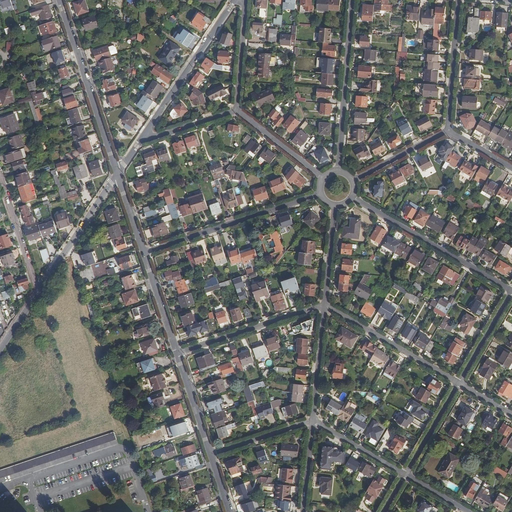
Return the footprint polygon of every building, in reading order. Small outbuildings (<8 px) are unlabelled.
[(10,0),(0,0),(3,8),(13,5),(10,0)] [(85,0),(84,0),(75,3),(76,7),(78,15),(90,11),(85,0)] [(267,17),(268,0),(258,0),(258,8),(262,8),(261,15),(262,17),(267,17)] [(286,0),(286,3),(286,8),(287,9),(296,9),(296,0),(286,0)] [(330,0),(318,0),(318,10),(329,11),(330,9),(330,0)] [(341,0),(340,0),(330,0),(330,9),(340,10),(341,0)] [(377,0),(377,4),(375,4),(375,5),(374,12),(380,13),(380,14),(387,15),(387,11),(390,11),(390,5),(388,5),(389,0),(384,0),(380,0),(381,0),(380,0),(377,0)] [(52,17),(48,5),(38,8),(42,20),(52,17)] [(374,18),(374,12),(375,5),(365,5),(364,18),(363,20),(370,21),(371,18),(374,18)] [(419,20),(420,6),(415,6),(415,7),(408,7),(407,18),(414,18),(414,19),(419,20)] [(445,8),(436,8),(435,11),(435,17),(444,18),(445,8)] [(481,11),(481,8),(475,8),(474,18),(469,17),(468,31),(479,31),(480,19),(481,11)] [(435,17),(435,11),(429,11),(429,13),(423,13),(422,23),(423,24),(434,24),(434,22),(435,17)] [(492,12),(481,11),(480,19),(492,20),(492,12)] [(210,19),(200,12),(196,18),(192,24),(202,31),(210,19)] [(497,27),(507,28),(508,13),(498,13),(497,27)] [(95,16),(83,20),(87,31),(99,27),(95,16)] [(54,21),(40,26),(43,35),(51,33),(51,34),(57,32),(54,21)] [(264,24),(255,23),(254,30),(259,30),(259,33),(264,33),(264,24)] [(296,41),(298,26),(293,25),(292,37),(281,37),(280,47),(291,48),(292,46),(296,46),(296,43),(296,41)] [(331,36),(332,28),(328,28),(321,28),(320,37),(320,43),(325,43),(329,44),(331,44),(331,36)] [(270,41),(277,42),(278,29),(271,29),(270,41)] [(197,37),(187,30),(181,39),(191,46),(197,37)] [(229,35),(225,34),(222,43),(224,44),(227,45),(229,46),(234,34),(230,33),(229,35)] [(61,47),(57,36),(43,41),(43,43),(44,44),(45,44),(46,48),(45,49),(46,52),(61,47)] [(365,37),(362,37),(361,46),(370,46),(371,37),(370,37),(365,37)] [(168,39),(161,48),(165,51),(171,41),(168,39)] [(433,39),(429,39),(428,50),(438,51),(440,40),(439,40),(433,39)] [(165,51),(175,57),(181,48),(171,41),(165,51)] [(336,57),(337,47),(329,46),(329,44),(325,43),(324,50),(324,52),(328,53),(328,56),(336,57)] [(104,48),(94,51),(97,60),(111,56),(108,47),(104,49),(104,48)] [(476,59),(476,49),(471,49),(468,48),(467,58),(476,59)] [(367,49),(367,60),(376,60),(377,54),(377,50),(367,49)] [(66,61),(62,50),(53,53),(57,64),(66,61)] [(169,66),(175,57),(165,51),(159,58),(169,66)] [(223,64),(224,64),(224,61),(230,62),(231,52),(220,51),(219,64),(223,64)] [(265,53),(260,53),(260,63),(261,63),(260,67),(269,68),(270,65),(270,60),(271,61),(272,56),(272,53),(265,53)] [(438,55),(428,54),(428,61),(429,61),(428,69),(438,70),(439,62),(438,62),(438,55)] [(115,69),(111,57),(99,61),(100,66),(102,65),(105,73),(115,69)] [(335,69),(335,59),(327,58),(326,69),(335,69)] [(206,61),(203,66),(207,68),(205,71),(209,73),(213,66),(206,61)] [(157,65),(152,73),(158,77),(164,80),(168,83),(173,76),(157,65)] [(368,77),(369,67),(360,66),(359,76),(368,77)] [(63,81),(71,79),(67,67),(60,70),(62,77),(55,80),(56,83),(63,81)] [(269,68),(260,67),(260,76),(269,77),(269,68)] [(404,67),(401,67),(400,73),(401,73),(401,81),(405,81),(405,72),(402,71),(403,68),(406,68),(407,69),(410,69),(410,68),(404,67)] [(478,80),(478,76),(476,76),(476,68),(472,68),(467,67),(467,75),(464,75),(463,79),(465,79),(478,80)] [(425,81),(437,82),(438,70),(428,69),(426,69),(425,81)] [(195,77),(190,84),(196,88),(197,89),(201,82),(201,81),(205,75),(199,72),(195,78),(195,77)] [(334,74),(324,73),(323,85),(333,85),(334,74)] [(113,78),(104,81),(107,91),(116,88),(113,78)] [(479,89),(480,80),(478,80),(465,79),(464,88),(479,89)] [(35,80),(27,83),(30,92),(38,89),(35,80)] [(377,93),(378,80),(370,80),(370,84),(369,84),(368,85),(368,87),(362,86),(362,92),(377,93)] [(156,98),(163,87),(154,81),(147,92),(144,90),(141,93),(151,99),(153,96),(156,98)] [(421,95),(423,95),(423,91),(421,89),(417,89),(418,83),(415,83),(414,94),(421,94),(421,95)] [(438,89),(437,89),(435,89),(435,85),(418,83),(417,89),(421,89),(423,91),(423,95),(423,96),(429,97),(429,96),(437,96),(438,89)] [(224,85),(208,93),(211,99),(220,95),(221,96),(227,93),(224,85)] [(10,88),(0,91),(0,92),(4,105),(14,101),(10,88)] [(201,104),(207,102),(203,93),(197,89),(196,88),(193,92),(195,94),(192,99),(195,101),(196,105),(201,103),(201,104)] [(258,92),(252,94),(255,102),(256,102),(259,107),(275,99),(271,89),(264,92),(264,93),(260,95),(258,92)] [(35,106),(41,104),(39,100),(45,98),(43,92),(37,93),(36,90),(32,92),(33,95),(31,96),(33,101),(35,106)] [(146,112),(153,101),(151,99),(141,93),(139,97),(142,99),(137,106),(146,112)] [(302,99),(300,93),(296,95),(300,102),(307,102),(307,99),(302,99)] [(118,94),(107,98),(109,102),(108,102),(109,107),(120,104),(118,94)] [(21,105),(31,101),(33,101),(31,96),(20,100),(21,105)] [(78,105),(77,101),(75,96),(65,99),(68,109),(78,105)] [(369,98),(358,97),(357,106),(368,106),(369,98)] [(477,98),(463,97),(462,107),(476,108),(477,98)] [(509,100),(503,97),(502,99),(498,97),(497,99),(496,98),(494,101),(504,108),(509,100)] [(437,105),(437,100),(427,99),(426,104),(425,104),(424,114),(435,114),(435,108),(435,105),(437,105)] [(33,101),(31,101),(37,119),(39,118),(35,106),(33,101)] [(173,110),(170,114),(171,115),(173,119),(174,119),(178,118),(188,111),(183,103),(173,110)] [(332,104),(322,103),(321,114),(331,115),(332,104)] [(80,113),(78,108),(69,111),(74,125),(83,122),(80,113)] [(274,109),(269,117),(276,122),(275,124),(278,126),(284,119),(279,115),(280,113),(274,109)] [(367,113),(356,112),(355,123),(361,124),(361,122),(366,122),(367,113)] [(136,124),(137,125),(140,120),(129,113),(123,121),(127,124),(124,127),(131,131),(133,128),(136,124)] [(466,114),(459,118),(461,121),(460,122),(462,126),(463,126),(465,129),(467,128),(468,130),(473,128),(474,126),(473,124),(476,122),(472,115),(469,116),(468,115),(466,114)] [(7,129),(18,125),(15,115),(1,119),(4,130),(7,129)] [(428,116),(416,122),(420,130),(428,127),(428,128),(433,125),(428,116)] [(293,117),(285,126),(292,132),(300,122),(293,117)] [(490,136),(495,127),(481,120),(476,129),(483,133),(483,132),(489,136),(490,136)] [(408,121),(399,126),(404,134),(413,130),(408,121)] [(234,124),(230,123),(230,125),(229,125),(228,133),(231,133),(231,131),(239,132),(239,127),(234,126),(234,124)] [(332,124),(321,123),(320,134),(330,135),(332,124)] [(20,130),(18,125),(7,129),(8,134),(20,130)] [(75,140),(87,136),(83,125),(73,128),(75,135),(74,136),(75,140)] [(501,130),(495,126),(495,127),(490,136),(493,137),(492,138),(495,140),(501,130)] [(355,128),(355,141),(364,142),(365,129),(355,128)] [(502,129),(501,130),(495,140),(499,142),(499,141),(502,143),(508,133),(502,129)] [(299,133),(293,140),(301,146),(307,139),(299,133)] [(511,135),(508,133),(502,143),(501,145),(506,147),(507,146),(511,148),(510,150),(511,151),(511,135)] [(22,138),(21,134),(9,138),(10,143),(11,143),(12,146),(11,146),(12,150),(24,146),(22,138)] [(247,144),(252,137),(249,135),(244,142),(247,144)] [(386,141),(390,150),(397,146),(396,143),(401,141),(398,135),(386,141)] [(195,136),(186,139),(188,148),(196,145),(198,144),(197,142),(199,141),(197,136),(196,137),(195,136)] [(84,153),(93,150),(90,139),(81,142),(83,147),(81,148),(78,149),(80,154),(84,153)] [(251,151),(256,144),(252,141),(245,151),(253,158),(256,155),(251,151)] [(371,146),(375,155),(386,149),(381,141),(371,146)] [(184,142),(174,145),(177,154),(187,151),(184,142)] [(257,145),(256,144),(251,151),(256,155),(262,147),(259,145),(258,145),(257,145)] [(447,160),(452,152),(455,147),(448,144),(446,147),(443,146),(440,151),(441,152),(440,155),(443,156),(442,159),(447,162),(447,160)] [(362,147),(354,150),(359,159),(366,155),(367,156),(371,154),(367,146),(363,148),(362,147)] [(167,148),(158,151),(161,162),(167,160),(170,159),(171,159),(167,148)] [(325,160),(329,158),(324,148),(316,152),(320,161),(325,160)] [(20,149),(6,154),(9,163),(23,158),(20,149)] [(274,160),(277,156),(268,149),(261,156),(271,164),(274,160)] [(142,166),(142,168),(144,174),(145,176),(158,171),(155,164),(159,163),(155,152),(146,155),(149,164),(142,166)] [(461,157),(452,152),(447,160),(456,165),(461,157)] [(424,171),(434,166),(429,156),(419,162),(424,171)] [(25,164),(23,160),(13,163),(14,167),(16,166),(17,170),(18,175),(19,174),(28,172),(25,164)] [(99,160),(90,163),(95,177),(103,174),(99,160)] [(465,161),(460,169),(473,177),(479,167),(474,164),(473,165),(465,161)] [(68,162),(58,165),(60,171),(69,168),(68,162)] [(211,166),(213,174),(224,171),(221,163),(211,166)] [(410,164),(402,169),(406,177),(414,173),(414,171),(415,170),(414,168),(413,169),(410,164)] [(85,165),(76,168),(80,178),(88,175),(85,165)] [(482,185),(490,173),(481,168),(474,180),(482,185)] [(224,171),(213,174),(215,179),(225,176),(227,175),(227,174),(228,169),(227,169),(227,170),(224,171)] [(246,178),(244,172),(235,171),(228,169),(227,174),(231,175),(231,177),(247,181),(246,178)] [(396,186),(406,181),(406,180),(400,169),(396,171),(397,172),(397,173),(396,174),(395,173),(391,176),(396,186)] [(29,171),(28,172),(19,174),(23,186),(30,184),(33,183),(29,171)] [(299,175),(293,181),(301,188),(307,181),(299,175)] [(146,178),(137,181),(137,184),(136,184),(139,193),(149,189),(146,178)] [(283,178),(271,182),(274,192),(287,188),(283,178)] [(492,197),(498,186),(488,181),(482,191),(492,197)] [(378,185),(374,185),(373,198),(383,198),(384,182),(378,182),(378,185)] [(34,195),(30,184),(23,186),(20,187),(24,198),(34,195)] [(503,184),(498,194),(511,202),(511,199),(511,189),(511,190),(508,188),(508,187),(503,184)] [(224,197),(228,208),(239,204),(237,198),(234,187),(229,189),(230,192),(228,195),(224,197)] [(269,197),(266,187),(255,191),(258,201),(269,197)] [(165,191),(159,193),(161,197),(165,196),(168,205),(175,203),(173,196),(170,189),(168,190),(165,191)] [(77,191),(68,194),(70,201),(79,198),(77,191)] [(204,195),(190,200),(195,213),(209,208),(204,195)] [(417,211),(418,212),(421,207),(419,206),(418,206),(411,202),(410,206),(409,205),(408,207),(407,206),(406,208),(407,209),(404,213),(413,218),(417,211)] [(175,203),(168,205),(169,208),(171,212),(172,215),(162,219),(163,223),(165,223),(180,218),(178,212),(175,203)] [(178,212),(180,218),(193,213),(190,204),(184,206),(183,203),(180,205),(182,211),(178,212)] [(226,211),(223,203),(214,206),(217,213),(226,211)] [(27,205),(22,207),(27,225),(35,222),(33,216),(31,217),(27,205)] [(106,211),(110,223),(120,220),(117,208),(106,211)] [(148,218),(157,215),(156,210),(154,211),(153,211),(147,213),(146,213),(148,218)] [(422,211),(416,220),(424,225),(430,216),(422,211)] [(68,213),(56,216),(60,229),(72,225),(68,213)] [(311,213),(304,221),(313,228),(320,219),(311,213)] [(435,213),(427,225),(440,233),(445,223),(439,220),(442,217),(435,213)] [(281,220),(277,221),(282,235),(287,233),(285,227),(293,224),(290,215),(280,219),(281,220)] [(351,228),(345,228),(344,237),(359,238),(361,219),(352,219),(351,228)] [(461,227),(462,226),(451,220),(443,233),(447,235),(450,237),(449,237),(454,240),(461,227)] [(40,227),(43,235),(43,237),(58,231),(55,221),(40,227)] [(107,228),(111,239),(123,235),(119,223),(107,228)] [(163,223),(152,227),(156,238),(169,233),(165,223),(163,223)] [(387,231),(378,226),(372,237),(381,242),(387,231)] [(38,227),(26,230),(29,240),(41,236),(38,227)] [(276,253),(278,252),(284,250),(278,231),(277,231),(277,232),(271,234),(271,233),(264,235),(263,234),(262,233),(260,233),(258,234),(257,236),(257,237),(259,239),(260,240),(262,241),(267,255),(276,253)] [(7,234),(0,236),(0,246),(1,250),(11,247),(7,234)] [(396,252),(401,244),(397,241),(397,240),(394,237),(393,239),(388,236),(383,245),(396,252)] [(457,243),(466,248),(470,241),(462,236),(457,243)] [(470,241),(466,248),(472,252),(473,251),(479,241),(472,237),(470,241)] [(486,244),(488,240),(481,237),(479,240),(479,241),(473,251),(479,255),(484,248),(486,244)] [(126,238),(113,242),(116,251),(128,246),(126,238)] [(308,253),(312,254),(319,254),(319,247),(320,247),(321,242),(310,241),(308,253)] [(506,256),(511,247),(503,241),(497,251),(506,256)] [(412,248),(402,242),(401,244),(396,252),(406,258),(412,248)] [(354,245),(344,244),(343,254),(353,255),(354,245)] [(223,260),(229,259),(226,245),(212,248),(215,266),(224,264),(223,260)] [(240,252),(239,249),(229,252),(233,264),(243,260),(242,256),(240,252)] [(493,264),(497,256),(486,249),(482,257),(493,264)] [(425,255),(415,250),(409,261),(419,266),(425,255)] [(14,251),(3,255),(6,261),(17,261),(15,256),(16,256),(14,251)] [(199,252),(194,254),(196,262),(198,266),(209,262),(205,251),(199,253),(199,252)] [(242,256),(243,260),(244,262),(246,262),(247,264),(251,263),(250,261),(258,258),(256,251),(253,252),(242,256)] [(194,254),(193,252),(188,254),(191,262),(192,261),(193,263),(196,262),(194,254)] [(126,253),(119,255),(123,269),(133,265),(130,255),(126,256),(126,253)] [(306,253),(301,253),(300,264),(311,265),(312,254),(308,253),(306,253)] [(280,260),(284,255),(281,254),(274,263),(277,265),(280,260)] [(168,263),(170,269),(181,265),(178,257),(172,258),(173,261),(168,263)] [(432,259),(430,258),(424,269),(432,273),(438,263),(434,261),(435,259),(432,257),(432,259)] [(354,260),(345,260),(343,270),(353,271),(354,260)] [(508,270),(510,266),(501,261),(497,268),(506,274),(508,270)] [(96,270),(94,271),(95,276),(106,273),(103,266),(101,263),(95,265),(96,270)] [(118,264),(108,267),(110,273),(119,270),(118,264)] [(273,270),(277,268),(277,265),(275,265),(262,270),(263,274),(273,271),(273,270)] [(454,286),(460,275),(444,266),(437,277),(449,284),(450,283),(454,286)] [(176,280),(176,283),(183,280),(180,272),(174,274),(173,270),(169,271),(170,272),(166,273),(169,282),(176,280)] [(127,290),(137,286),(136,281),(137,281),(134,273),(123,277),(127,290)] [(368,301),(373,291),(362,284),(363,283),(366,284),(371,275),(366,274),(355,293),(368,301)] [(14,280),(12,275),(4,277),(6,284),(9,283),(9,281),(14,280)] [(351,276),(342,275),(340,291),(349,292),(349,286),(350,284),(351,276)] [(244,276),(234,279),(235,283),(237,289),(248,285),(247,283),(246,283),(244,276)] [(288,281),(283,283),(286,293),(300,288),(296,276),(291,277),(291,278),(287,280),(288,281)] [(28,278),(18,281),(20,287),(29,284),(28,278)] [(176,283),(173,284),(175,289),(178,288),(180,294),(188,291),(187,286),(191,285),(189,278),(183,280),(176,283)] [(220,284),(218,278),(212,280),(212,282),(204,285),(205,289),(220,284)] [(234,279),(220,284),(221,288),(235,283),(234,279)] [(266,281),(252,285),(257,301),(263,300),(262,296),(270,293),(266,281)] [(221,288),(220,284),(205,289),(207,293),(221,288)] [(308,284),(307,295),(316,296),(317,285),(308,284)] [(477,296),(488,303),(493,295),(482,289),(477,296)] [(5,299),(12,297),(9,290),(2,292),(5,299)] [(132,297),(138,296),(136,290),(124,294),(128,304),(134,302),(132,297)] [(245,291),(238,293),(241,300),(248,298),(245,291)] [(410,299),(418,303),(421,299),(408,291),(405,296),(410,299)] [(275,303),(277,310),(286,307),(284,300),(281,293),(271,297),(273,303),(275,303)] [(192,294),(179,298),(183,308),(195,304),(192,294)] [(446,314),(453,303),(454,300),(455,299),(451,298),(449,302),(447,301),(448,299),(445,297),(443,299),(441,298),(438,303),(432,300),(430,304),(434,306),(436,308),(444,313),(446,314)] [(472,311),(481,316),(487,306),(478,301),(472,311)] [(90,302),(87,303),(93,319),(95,318),(90,302)] [(385,302),(379,312),(383,314),(387,317),(392,319),(397,309),(385,302)] [(148,304),(133,309),(137,320),(152,315),(148,304)] [(366,304),(362,311),(372,317),(376,310),(366,304)] [(229,321),(223,306),(215,308),(221,326),(225,324),(224,322),(229,321)] [(240,308),(232,311),(236,322),(244,319),(240,308)] [(182,317),(186,328),(196,324),(192,313),(182,317)] [(467,314),(461,325),(464,327),(462,330),(464,332),(464,334),(466,333),(468,334),(476,320),(467,314)] [(400,319),(396,317),(389,327),(397,332),(405,319),(401,317),(400,319)] [(450,319),(445,317),(440,327),(444,329),(446,325),(448,327),(450,325),(447,323),(450,319)] [(301,323),(302,324),(303,329),(305,331),(313,332),(314,321),(312,320),(301,323)] [(151,334),(147,324),(138,327),(139,330),(133,332),(135,339),(151,334)] [(201,327),(205,326),(204,324),(197,326),(198,328),(196,328),(197,331),(195,332),(196,336),(203,334),(201,327)] [(303,329),(302,324),(292,327),(295,334),(303,332),(302,330),(303,329)] [(417,331),(408,326),(403,335),(412,340),(417,331)] [(342,327),(336,338),(352,347),(358,337),(342,327)] [(277,335),(266,339),(269,349),(280,345),(277,335)] [(416,344),(425,350),(431,340),(421,335),(416,344)] [(450,351),(458,356),(466,343),(457,338),(450,351)] [(158,350),(155,339),(143,343),(146,354),(158,350)] [(425,350),(429,352),(435,343),(431,340),(425,350)] [(378,349),(367,342),(363,350),(373,356),(377,351),(378,349)] [(240,355),(237,345),(231,347),(233,353),(234,356),(235,359),(240,357),(240,355)] [(266,346),(254,350),(258,362),(270,358),(266,346)] [(511,351),(506,348),(498,362),(508,368),(511,370),(511,368),(511,351)] [(244,354),(240,355),(240,357),(241,360),(242,361),(243,366),(255,362),(251,351),(248,352),(247,350),(243,352),(244,354)] [(373,356),(372,360),(385,367),(390,359),(385,357),(386,356),(377,351),(373,356)] [(456,361),(458,356),(450,351),(445,359),(452,364),(454,361),(456,361)] [(200,364),(202,369),(216,365),(213,355),(200,358),(202,364),(200,364)] [(306,365),(308,365),(309,355),(299,355),(298,364),(300,364),(300,366),(306,366),(306,365)] [(281,358),(274,364),(275,367),(282,358),(281,358)] [(152,359),(142,362),(143,365),(145,373),(156,369),(152,359)] [(488,360),(483,368),(484,368),(481,374),(490,380),(498,366),(488,360)] [(398,373),(401,368),(396,365),(397,364),(392,361),(386,371),(395,377),(398,373)] [(214,381),(222,379),(235,374),(235,372),(231,363),(219,367),(220,370),(222,370),(224,375),(213,378),(214,381)] [(345,364),(337,363),(337,368),(335,368),(334,377),(347,379),(348,369),(344,369),(345,364)] [(307,371),(298,371),(297,375),(296,374),(296,377),(297,377),(297,380),(306,381),(307,371)] [(146,379),(150,392),(167,387),(165,383),(168,382),(165,373),(146,379)] [(214,381),(209,383),(210,387),(213,386),(216,394),(226,390),(222,379),(214,381)] [(266,386),(264,381),(250,386),(251,389),(262,386),(263,387),(266,386)] [(434,381),(429,390),(439,396),(442,392),(439,390),(442,386),(434,381)] [(511,385),(505,382),(500,392),(511,398),(511,385)] [(304,385),(294,384),(294,393),(303,393),(304,385)] [(254,400),(251,389),(250,386),(250,385),(244,387),(248,402),(254,400)] [(427,403),(433,393),(423,388),(421,390),(420,389),(420,390),(419,390),(417,393),(417,394),(418,394),(417,397),(427,403)] [(157,409),(165,406),(162,398),(164,397),(163,392),(152,396),(157,409)] [(293,401),(302,402),(303,393),(294,393),(293,401)] [(378,401),(368,395),(366,399),(375,405),(378,401)] [(148,397),(152,410),(157,409),(152,396),(148,397)] [(224,411),(222,405),(225,404),(223,398),(208,402),(210,412),(211,412),(215,410),(216,413),(224,411)] [(335,412),(339,414),(344,405),(333,398),(327,407),(332,410),(335,412)] [(271,402),(273,408),(280,405),(282,400),(279,399),(271,402)] [(256,416),(259,415),(257,407),(254,400),(248,402),(249,406),(252,405),(256,416)] [(339,414),(338,416),(343,419),(343,418),(346,419),(349,421),(357,409),(351,405),(353,403),(348,400),(344,405),(339,414)] [(424,405),(415,400),(412,404),(416,407),(413,413),(423,419),(427,412),(421,409),(424,405)] [(265,415),(274,412),(273,408),(271,402),(257,407),(259,415),(261,419),(266,417),(265,415)] [(296,403),(287,406),(289,414),(299,411),(296,403)] [(182,404),(172,407),(176,418),(185,415),(182,404)] [(474,412),(466,407),(458,420),(466,425),(474,412)] [(216,413),(212,415),(214,421),(213,421),(215,428),(226,424),(225,421),(229,419),(225,410),(224,411),(216,413)] [(415,418),(403,411),(400,415),(401,416),(398,422),(408,428),(410,424),(411,424),(415,418)] [(362,433),(368,425),(364,422),(366,418),(357,413),(350,426),(362,433)] [(488,415),(485,413),(480,422),(483,424),(482,426),(487,429),(488,427),(493,430),(499,421),(495,418),(493,417),(493,416),(489,414),(488,415)] [(379,423),(375,420),(366,435),(371,439),(372,437),(378,441),(384,431),(377,426),(379,423)] [(185,433),(186,436),(193,434),(192,431),(189,432),(186,422),(176,425),(179,435),(182,434),(185,433)] [(511,437),(511,428),(508,426),(509,424),(505,422),(499,432),(508,437),(505,441),(504,440),(502,445),(506,447),(507,446),(511,437)] [(463,429),(455,424),(449,435),(457,440),(463,429)] [(231,425),(217,429),(220,438),(230,435),(228,430),(232,428),(231,425)] [(388,430),(381,443),(388,447),(395,434),(388,430)] [(112,432),(0,469),(0,477),(115,440),(112,432)] [(398,436),(396,434),(391,441),(392,442),(390,445),(392,447),(390,449),(397,454),(399,451),(400,452),(406,441),(405,440),(406,437),(399,433),(398,436)] [(295,457),(295,459),(298,460),(300,446),(289,445),(289,443),(283,443),(281,456),(293,457),(295,457)] [(182,448),(184,456),(197,451),(194,444),(182,448)] [(172,445),(165,447),(169,458),(179,455),(176,446),(173,447),(172,445)] [(333,462),(341,462),(344,463),(345,452),(334,451),(334,447),(324,446),(322,469),(332,470),(332,466),(333,462)] [(165,447),(153,451),(156,458),(159,457),(165,459),(169,458),(165,447)] [(265,450),(257,453),(261,463),(269,460),(265,450)] [(200,465),(197,454),(186,458),(189,468),(195,466),(196,470),(204,467),(203,464),(200,465)] [(450,454),(448,458),(449,459),(448,461),(453,464),(453,463),(455,464),(459,458),(450,454)] [(361,464),(351,457),(346,465),(356,471),(361,464)] [(449,459),(448,458),(445,462),(446,463),(441,473),(450,478),(461,459),(459,458),(455,464),(453,463),(453,464),(448,461),(449,459)] [(239,459),(236,460),(228,462),(233,475),(243,472),(239,459)] [(364,462),(359,470),(372,478),(376,469),(364,462)] [(259,466),(251,469),(253,475),(262,473),(259,466)] [(505,471),(496,466),(493,471),(502,477),(505,471)] [(147,470),(153,483),(164,477),(161,470),(155,472),(153,468),(147,470)] [(293,477),(294,470),(283,469),(282,482),(294,483),(294,479),(293,478),(293,477)] [(190,474),(178,479),(182,489),(194,485),(190,474)] [(377,482),(374,480),(367,493),(370,495),(367,500),(372,503),(375,498),(377,495),(378,496),(379,496),(383,490),(382,489),(381,488),(383,485),(386,480),(381,477),(377,482)] [(334,479),(322,478),(320,486),(324,487),(324,489),(323,489),(322,495),(332,495),(334,479)] [(472,481),(465,494),(473,499),(480,486),(472,481)] [(245,484),(237,487),(240,496),(243,495),(245,500),(252,498),(252,497),(250,493),(249,493),(245,484)] [(278,500),(290,502),(291,496),(290,496),(290,491),(291,491),(292,486),(278,485),(278,490),(279,490),(278,500)] [(480,492),(475,501),(484,506),(483,508),(487,510),(493,499),(487,495),(489,492),(488,491),(483,487),(480,492)] [(200,505),(207,503),(206,500),(211,499),(208,488),(198,491),(202,502),(200,502),(200,505)] [(506,507),(509,502),(499,496),(494,504),(497,506),(499,508),(499,509),(503,511),(506,507)] [(243,505),(245,511),(252,511),(256,511),(253,502),(243,505)] [(430,511),(433,508),(423,502),(417,511),(430,511)]
